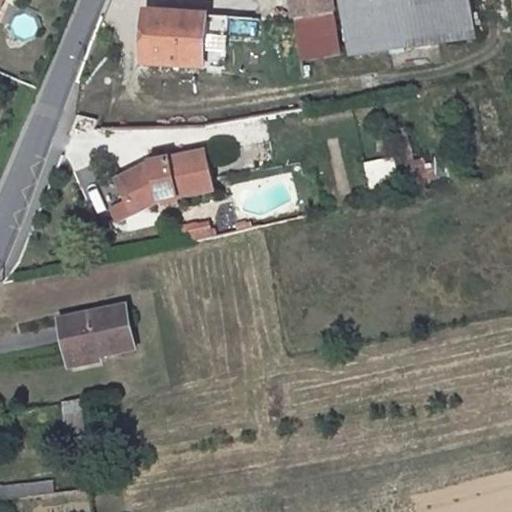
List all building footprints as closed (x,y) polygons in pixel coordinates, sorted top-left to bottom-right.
[(334,0),(295,0),(299,19),(337,13),(334,0)] [(345,0),(348,15),(355,61),(478,41),(471,0),(345,0)] [(209,15),(152,12),(149,65),(206,70),(209,15)] [(0,130),(8,105),(0,102),(0,130)] [(143,154),(106,170),(119,198),(147,186),(148,195),(199,186),(192,146),(143,154)] [(397,157),(366,164),(372,189),(403,182),(397,157)] [(437,178),(436,159),(406,161),(407,180),(437,178)] [(188,224),(190,240),(216,237),(215,221),(188,224)] [(128,307),(62,320),(69,360),(101,354),(102,357),(136,350),(128,307)] [(101,354),(69,360),(71,369),(102,362),(102,357),(101,354)] [(88,400),(67,401),(70,436),(90,435),(88,400)] [(0,498),(57,496),(56,482),(0,485),(0,498)] [(23,511),(21,500),(5,501),(6,511),(23,511)]
